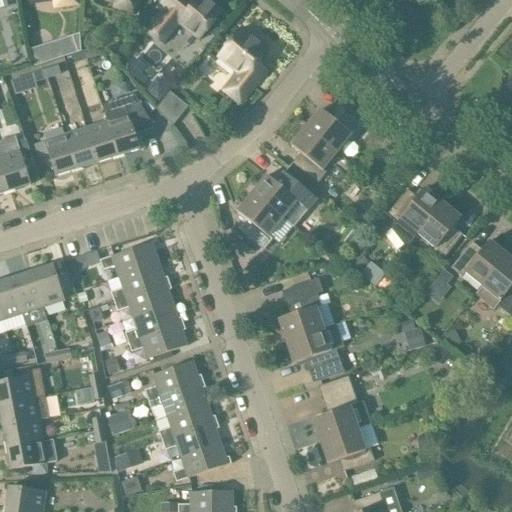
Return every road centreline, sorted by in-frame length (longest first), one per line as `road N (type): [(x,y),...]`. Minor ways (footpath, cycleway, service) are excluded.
road 1 (residential): [(295,511),(183,184)]
road 2 (residential): [(183,184),(250,132),(332,32)]
road 3 (residential): [(0,245),(183,184)]
road 4 (residential): [(418,107),(508,0)]
